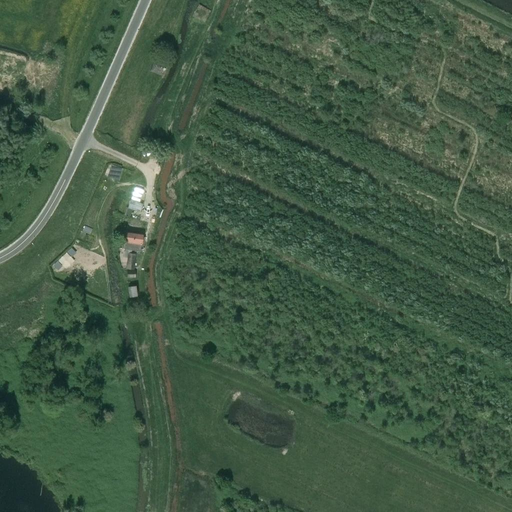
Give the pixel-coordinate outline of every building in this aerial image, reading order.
[(212,12),(199,7),(194,19),(207,25),(212,12)] [(167,69),(154,64),(150,75),(163,80),(167,69)] [(133,216),(134,209),(143,210),(145,202),(130,199),(127,214),(133,216)] [(124,249),(128,249),(132,250),(140,251),(141,245),(143,245),(144,238),(142,237),(143,234),(127,232),(124,247),(124,249)] [(131,296),(140,295),(140,285),(131,285),(131,296)]
